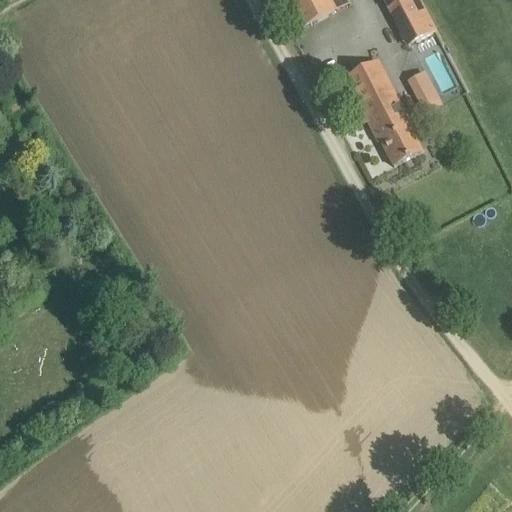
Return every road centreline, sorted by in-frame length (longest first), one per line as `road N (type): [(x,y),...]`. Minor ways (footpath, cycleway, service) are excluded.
road 1 (track): [(511,400),(408,265),(264,0)]
road 2 (track): [(403,511),(511,397)]
